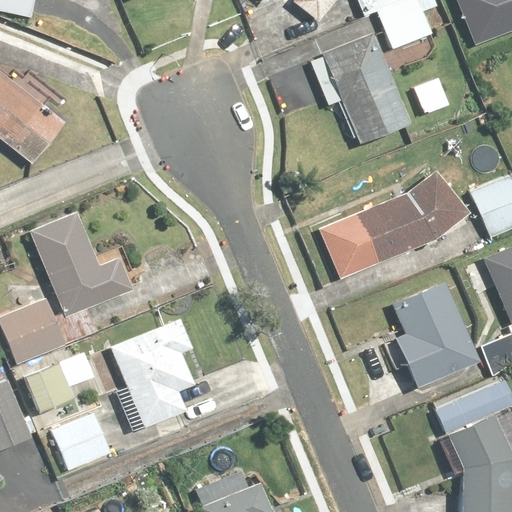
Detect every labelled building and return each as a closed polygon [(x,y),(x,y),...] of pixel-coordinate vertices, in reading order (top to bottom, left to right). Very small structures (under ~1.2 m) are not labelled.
[(32,0),(0,0),(0,17),(29,22),(32,0)] [(296,0),(317,16),(329,0),(356,0),(363,16),(374,11),(388,43),(432,24),(421,0),(296,0)] [(511,0),(454,0),(473,39),(511,21),(511,0)] [(375,26),(320,48),(359,142),(414,120),(375,26)] [(0,61),(0,137),(33,164),(70,120),(0,61)] [(431,74),(405,86),(417,113),(443,101),(431,74)] [(361,266),(439,234),(469,201),(429,164),(406,189),(340,217),(361,266)] [(511,172),(509,165),(467,182),(489,233),(511,223),(511,172)] [(81,200),(26,221),(62,312),(135,283),(119,243),(100,251),(81,200)] [(511,239),(479,253),(507,318),(503,320),(511,340),(511,239)] [(481,354),(446,271),(389,295),(401,325),(393,329),(416,382),(481,354)] [(46,294),(0,311),(0,316),(15,356),(63,337),(46,294)] [(185,309),(107,339),(140,422),(188,403),(180,381),(196,375),(185,347),(198,342),(185,309)] [(21,368),(36,406),(72,392),(58,354),(21,368)] [(511,511),(511,379),(509,372),(436,403),(460,460),(458,511),(511,511)] [(0,377),(0,443),(33,431),(11,373),(0,377)] [(97,406),(49,425),(66,467),(114,448),(97,406)] [(269,511),(247,459),(191,482),(203,511),(269,511)] [(110,511),(95,499),(83,511),(110,511)]
